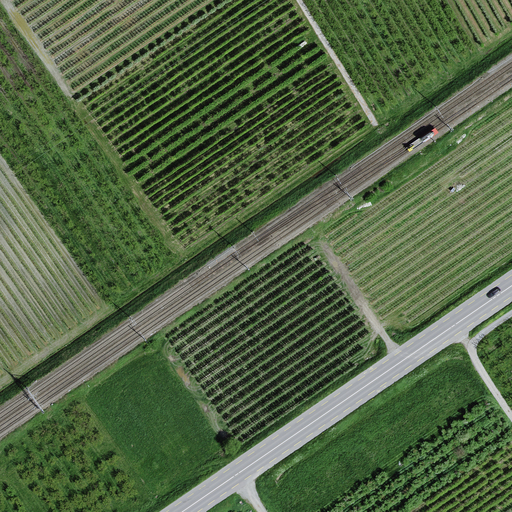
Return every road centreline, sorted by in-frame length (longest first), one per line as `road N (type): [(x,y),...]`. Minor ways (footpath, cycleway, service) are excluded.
road 1 (primary): [(511,287),(181,511)]
road 2 (unclassified): [(299,0),(373,122)]
